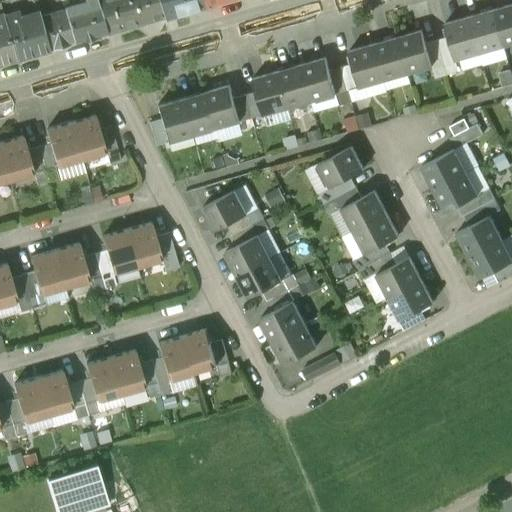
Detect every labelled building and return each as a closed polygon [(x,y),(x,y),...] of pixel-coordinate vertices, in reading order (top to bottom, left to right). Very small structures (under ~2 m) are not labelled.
[(0,0),(0,6),(2,13),(15,10),(12,0),(0,0)] [(45,0),(31,0),(37,11),(38,15),(50,11),(49,8),(45,0)] [(94,0),(78,0),(64,4),(65,7),(74,40),(104,32),(94,0)] [(129,0),(94,0),(104,32),(136,22),(129,0)] [(157,0),(129,0),(136,22),(163,15),(157,0)] [(201,0),(169,0),(172,12),(202,3),(201,0)] [(511,3),(493,9),(504,45),(511,42),(511,3)] [(50,11),(38,15),(48,47),(74,40),(65,7),(50,11)] [(493,9),(469,16),(480,52),(504,45),(493,9)] [(37,11),(17,17),(15,10),(2,13),(15,57),(48,47),(38,15),(37,11)] [(2,13),(0,14),(0,61),(15,57),(2,13)] [(469,16),(445,23),(448,36),(455,59),(480,52),(469,16)] [(422,29),(397,36),(408,73),(432,66),(422,29)] [(397,36),(373,43),(384,80),(408,73),(397,36)] [(455,59),(448,36),(437,39),(447,74),(458,70),(455,59)] [(373,43),(349,50),(359,86),(359,87),(384,80),(373,43)] [(326,57),(301,64),(311,100),(336,93),(329,70),(326,57)] [(301,64),(277,71),(288,107),(311,100),(301,64)] [(352,64),(341,67),(347,89),(359,86),(352,64)] [(341,67),(329,70),(336,93),(347,90),(347,89),(341,67)] [(277,71),(253,78),(256,91),(263,114),(288,107),(277,71)] [(230,84),(205,91),(215,128),(240,121),(233,98),(230,84)] [(205,91),(181,98),(192,134),(215,128),(205,91)] [(256,91),(245,94),(251,117),(263,114),(256,91)] [(245,94),(233,98),(240,121),(251,117),(245,94)] [(181,98),(157,105),(160,118),(167,141),(192,134),(181,98)] [(95,115),(70,122),(81,158),(105,151),(95,115)] [(160,118),(149,122),(155,145),(167,141),(160,118)] [(464,118),(450,125),(455,135),(469,127),(464,118)] [(70,122),(46,129),(50,143),(56,165),(81,158),(70,122)] [(110,125),(100,129),(109,163),(120,160),(110,125)] [(23,135),(0,141),(0,148),(9,179),(33,172),(27,149),(23,135)] [(50,143),(38,146),(48,181),(60,177),(56,165),(50,143)] [(351,145),(318,163),(330,186),(351,175),(364,168),(351,145)] [(38,146),(27,149),(33,172),(37,184),(48,181),(38,146)] [(0,181),(9,179),(0,148),(0,181)] [(466,171),(455,149),(421,166),(433,189),(466,171)] [(466,171),(433,189),(445,211),(457,205),(478,194),(466,171)] [(330,186),(319,192),(324,203),(356,186),(351,175),(330,186)] [(356,186),(324,203),(330,213),(341,207),(361,197),(356,186)] [(478,194),(457,205),(463,215),(494,199),(489,188),(478,194)] [(235,189),(201,207),(214,230),(226,224),(247,213),(235,189)] [(361,197),(341,207),(353,230),(386,212),(375,190),(361,197)] [(494,199),(463,215),(469,226),(489,215),(500,210),(494,199)] [(386,212),(353,230),(365,253),(385,242),(398,235),(386,212)] [(247,213),(226,224),(232,234),(253,223),(248,213),(247,213)] [(469,226),(456,233),(468,255),(501,238),(489,215),(469,226)] [(253,223),(232,234),(237,245),(258,234),(269,228),(264,218),(253,223)] [(151,221),(126,228),(136,265),(161,258),(155,236),(151,221)] [(126,228),(101,235),(105,250),(112,272),(136,265),(126,228)] [(168,232),(155,236),(161,258),(164,270),(178,266),(168,232)] [(237,245),(225,252),(237,274),(270,257),(258,234),(237,245)] [(511,258),(501,238),(468,255),(479,278),(492,271),(511,260),(511,258)] [(78,242),(54,249),(64,285),(89,278),(83,256),(78,242)] [(365,253),(353,259),(359,269),(390,253),(391,252),(385,242),(365,253)] [(54,249),(29,256),(33,270),(40,292),(64,285),(54,249)] [(105,250),(94,253),(104,287),(115,284),(112,272),(105,250)] [(94,253),(83,256),(89,278),(92,291),(104,287),(94,253)] [(390,253),(359,269),(364,280),(376,274),(396,263),(390,253)] [(396,263),(376,274),(388,296),(421,279),(409,256),(396,263)] [(270,257),(237,274),(248,297),(262,290),(282,279),(270,257)] [(511,260),(492,271),(498,282),(511,274),(511,260)] [(6,263),(0,264),(0,303),(17,299),(10,277),(6,263)] [(33,270),(22,273),(31,307),(32,307),(43,304),(40,292),(33,270)] [(22,273),(10,277),(17,299),(20,310),(31,307),(22,273)] [(282,279),(262,290),(267,300),(299,284),(293,273),(282,279)] [(421,279),(388,296),(399,319),(420,308),(433,301),(421,279)] [(293,300),(259,318),(271,341),(305,323),(293,300)] [(399,319),(404,330),(425,319),(420,308),(399,319)] [(305,323),(271,341),(283,363),(317,346),(305,323)] [(206,328),(182,335),(192,372),(217,364),(210,342),(206,328)] [(182,335),(157,342),(161,356),(168,379),(192,372),(182,335)] [(232,374),(222,339),(210,342),(217,364),(220,377),(232,374)] [(134,349),(110,356),(120,392),(145,385),(138,363),(134,349)] [(335,352),(303,369),(308,379),(340,363),(335,352)] [(110,356),(85,363),(89,377),(96,399),(120,392),(110,356)] [(161,356),(150,360),(160,394),(171,391),(168,379),(161,356)] [(160,394),(150,360),(138,363),(145,385),(148,397),(160,394)] [(62,370),(37,376),(48,413),(72,406),(66,384),(62,370)] [(37,376),(13,383),(17,398),(23,420),(48,413),(37,376)] [(89,377),(78,380),(87,415),(99,412),(96,399),(89,377)] [(78,380),(66,384),(72,406),(76,418),(87,415),(78,380)] [(17,398),(5,401),(15,436),(27,432),(23,420),(17,398)] [(15,436),(5,401),(0,402),(0,425),(0,427),(4,439),(15,436)] [(46,473),(56,511),(80,511),(108,504),(95,459),(46,473)]
